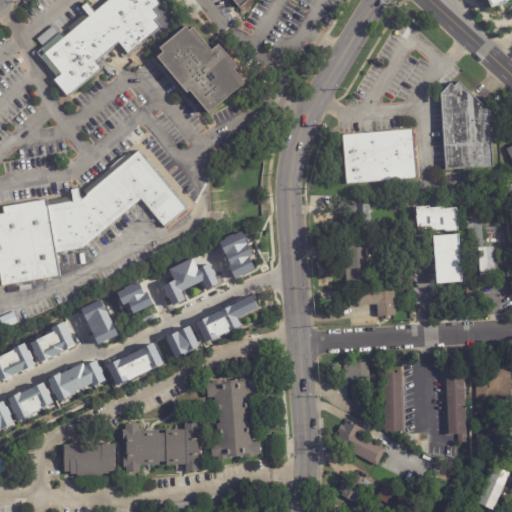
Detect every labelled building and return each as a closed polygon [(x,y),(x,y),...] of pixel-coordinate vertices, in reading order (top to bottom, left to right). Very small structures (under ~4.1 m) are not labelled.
[(158,0),(162,4),(164,2),(173,12),(166,18),(174,26),(156,42),(151,36),(124,59),(121,55),(126,51),(120,43),(97,62),(103,69),(69,98),(54,81),(59,77),(42,56),(44,55),(41,51),(44,48),(37,39),(52,27),(59,36),(62,33),(65,37),(71,32),(68,28),(86,13),(82,8),(87,3),(95,13),(110,0),(158,0)] [(233,0),(250,0),(241,8),(233,0)] [(187,27),(190,31),(194,28),(213,51),(220,45),(238,68),(235,70),(246,84),(209,114),(190,91),(188,94),(158,58),(164,53),(160,49),(187,27)] [(471,94),(490,112),(495,168),(447,172),(442,95),(452,84),(456,88),(460,83),(471,94)] [(344,136),(372,134),(400,131),(414,130),(418,179),(348,186),(344,136)] [(166,228),(165,229),(141,200),(83,249),(56,253),(61,278),(2,288),(0,276),(0,215),(4,215),(3,208),(47,201),(48,207),(73,203),(72,191),(79,190),(80,198),(82,200),(87,196),(87,195),(139,151),(188,210),(166,228)] [(386,209),(387,201),(397,202),(397,210),(386,209)] [(341,203),(349,203),(349,205),(371,205),(370,228),(355,228),(356,214),(346,214),(346,212),(338,212),(339,203),(341,203)] [(456,207),(415,208),(416,230),(457,229),(456,207)] [(483,227),(485,249),(495,248),(497,276),(484,276),(484,282),(472,283),(470,254),(479,253),(479,249),(469,250),(467,222),(483,221),(483,227)] [(219,243),(241,233),(246,244),(225,254),(224,254),(219,243)] [(366,247),(368,282),(347,283),(345,244),(366,243),(366,247)] [(225,254),(230,264),(248,256),(251,254),(246,244),(225,254)] [(422,248),(459,245),(461,263),(424,266),(422,248)] [(230,264),(228,265),(234,278),(254,268),(248,256),(230,264)] [(191,259),(202,281),(191,286),(180,264),(191,259)] [(197,269),(209,263),(219,284),(206,289),(202,281),(197,269)] [(191,286),(180,292),(175,280),(169,270),(180,264),(191,286)] [(175,280),(180,292),(185,299),(173,305),(163,286),(175,280)] [(150,307),(141,282),(116,291),(122,306),(128,303),(132,313),(150,307)] [(397,317),(379,318),(378,306),(358,307),(357,290),(381,288),(381,294),(395,293),(397,317)] [(251,295),(229,306),(235,318),(257,308),(251,295)] [(426,315),(415,315),(416,296),(430,296),(429,315),(426,315)] [(98,345),(118,335),(101,300),(81,309),(98,345)] [(218,312),(229,306),(235,318),(238,327),(228,332),(218,312)] [(208,317),(218,312),(228,332),(217,337),(208,317)] [(197,322),(206,342),(217,337),(208,317),(197,322)] [(177,332),(188,327),(197,347),(187,352),(177,332)] [(166,337),(176,357),(187,352),(177,332),(166,337)] [(140,349),(150,344),(160,364),(149,369),(140,349)] [(129,355),(140,349),(149,369),(139,374),(129,355)] [(119,360),(129,355),(139,374),(128,379),(119,360)] [(108,365),(117,385),(128,379),(119,360),(108,365)] [(356,414),(355,398),(352,398),(351,379),(345,380),(344,363),(369,362),(372,413),(356,414)] [(465,369),(468,433),(467,433),(467,442),(459,442),(459,433),(450,433),(447,365),(465,364),(465,369)] [(511,366),(511,372),(511,400),(477,402),(476,381),(478,381),(478,379),(476,380),(476,366),(511,364),(511,366)] [(402,430),(386,430),(384,372),(402,371),(404,430),(402,430)] [(256,382),(256,394),(249,394),(250,414),(248,414),(248,421),(252,421),(253,440),(260,440),(261,454),(256,454),(256,457),(245,457),(245,454),(244,454),(244,457),(229,457),(229,455),(228,455),(228,459),(219,460),(219,457),(212,457),(212,444),(217,444),(216,424),(220,424),(220,417),(216,417),(215,397),(208,398),(207,384),(213,384),(212,381),(223,380),(223,383),(225,383),(225,380),(238,380),(239,382),(240,382),(240,379),(250,378),(250,381),(256,381),(256,382)] [(507,447),(477,447),(476,414),(507,414),(507,447)] [(367,431),(364,436),(387,448),(378,466),(350,451),(352,446),(338,438),(341,432),(338,430),(342,424),(344,425),(348,419),(367,430),(367,431)] [(184,465),(167,465),(167,462),(160,462),(160,466),(141,466),(141,473),(127,473),(127,468),(124,468),(124,457),(125,457),(125,441),(123,441),(123,430),(126,430),(126,425),(140,424),(140,431),(160,431),(160,434),(166,434),(166,430),(185,430),(185,423),(200,423),(200,429),(203,429),(203,438),(201,438),(201,455),(203,455),(203,466),(200,466),(200,471),(186,471),(186,465),(184,465)] [(115,457),(115,470),(109,470),(109,472),(103,472),(103,475),(98,475),(98,473),(82,474),(82,475),(78,475),(78,473),(71,473),(71,470),(65,471),(64,444),(72,444),(72,443),(77,443),(78,445),(102,444),(102,442),(108,442),(108,443),(115,443),(115,457)] [(510,476),(494,510),(480,503),(496,467),(511,473),(510,476)] [(358,476),(371,483),(359,505),(341,495),(342,492),(338,490),(343,481),(347,483),(349,480),(351,481),(355,474),(358,476)] [(455,476),(462,479),(456,489),(450,486),(455,476)] [(384,486),(401,495),(394,507),(377,498),(384,486)] [(199,510),(199,511),(190,511),(173,511),(173,503),(198,500),(199,510)]
